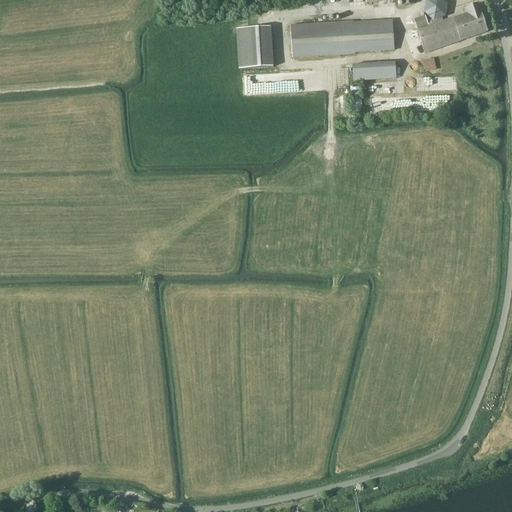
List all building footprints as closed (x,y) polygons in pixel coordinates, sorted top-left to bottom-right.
[(444,6),(440,0),(427,0),(426,11),(434,19),(441,16),(444,6)] [(468,14),(456,18),(443,22),(418,31),(426,53),(487,32),(478,4),(466,8),(468,14)] [(415,20),(418,29),(428,25),(425,17),(415,20)] [(394,52),(393,22),(354,24),(355,54),(394,52)] [(355,55),(355,54),(354,24),(354,23),(291,26),(293,58),(355,55)] [(248,29),(236,29),(238,69),(241,69),(244,70),(276,68),(273,28),(248,29)] [(396,79),(395,63),(355,66),(356,82),(396,79)] [(361,87),(351,88),(352,114),(362,113),(361,87)] [(388,511),(385,493),(324,507),(324,511),(388,511)]
